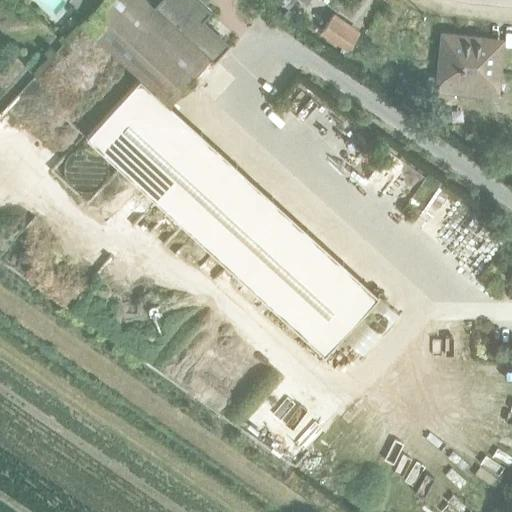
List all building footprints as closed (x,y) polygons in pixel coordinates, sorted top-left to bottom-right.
[(43,0),(58,14),(69,4),(65,0),(43,0)] [(69,0),(85,13),(95,0),(69,0)] [(154,6),(153,6),(146,0),(99,0),(79,22),(140,78),(169,104),(211,59),(178,29),(164,15),(154,6)] [(178,29),(211,59),(213,61),(229,44),(202,19),(211,10),(199,0),(158,0),(153,6),(154,6),(164,15),(178,29)] [(279,0),(279,1),(289,8),(295,0),(303,0),(307,3),(309,0),(279,0)] [(335,11),(320,31),(347,49),(361,30),(335,11)] [(492,56),(494,35),(441,29),(435,83),(438,83),(437,90),(497,96),(497,89),(500,89),(503,57),(492,56)] [(492,56),(503,57),(505,36),(494,35),(492,56)] [(396,86),(392,93),(405,102),(409,95),(410,96),(417,86),(414,84),(402,75),(395,85),(396,86)] [(169,104),(140,78),(87,136),(325,353),(341,335),(363,354),(400,313),(169,104)] [(487,371),(486,380),(505,382),(505,373),(487,371)] [(511,413),(505,413),(503,438),(511,438),(511,413)] [(479,479),(494,483),(500,465),(485,460),(479,479)]
